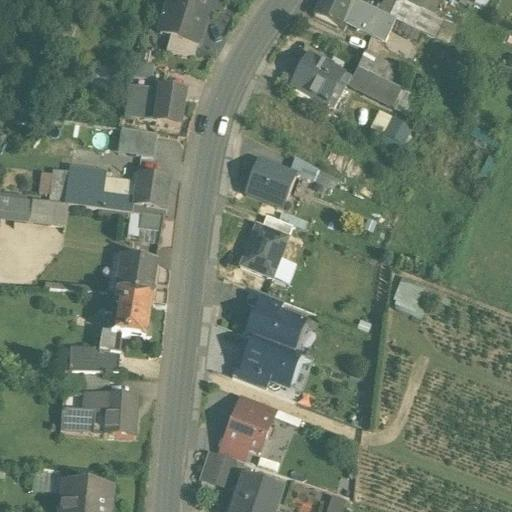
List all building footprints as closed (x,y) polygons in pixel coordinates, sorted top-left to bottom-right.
[(46,0),(46,3),(69,8),(70,0),(46,0)] [(169,0),(158,37),(170,41),(196,49),(208,11),(219,14),(223,0),(169,0)] [(377,15),(346,0),(322,0),(312,20),(342,34),(348,22),(358,28),(356,32),(366,37),(377,15)] [(389,0),(388,2),(395,5),(396,4),(415,12),(420,0),(389,0)] [(443,24),(415,12),(396,4),(395,5),(394,9),(417,19),(440,30),(443,24)] [(417,19),(394,9),(388,20),(395,23),(395,24),(411,31),(417,19)] [(377,15),(366,37),(384,46),(395,24),(395,23),(388,20),(377,15)] [(440,30),(417,19),(411,31),(420,36),(435,42),(440,30)] [(411,31),(395,24),(391,32),(418,45),(420,41),(420,36),(411,31)] [(196,49),(170,41),(165,56),(193,61),(196,49)] [(340,76),(307,58),(289,90),(321,108),(340,76)] [(365,58),(364,58),(357,72),(379,83),(386,69),(371,61),(365,58)] [(152,70),(135,68),(133,83),(150,85),(152,70)] [(397,74),(386,69),(379,83),(390,89),(397,74)] [(379,83),(357,72),(351,84),(351,89),(391,110),(400,94),(390,89),(379,83)] [(340,76),(321,108),(327,112),(332,112),(345,88),(343,85),(346,80),(340,76)] [(492,91),(485,87),(478,98),(486,102),(492,91)] [(160,96),(128,91),(124,122),(155,128),(160,96)] [(183,99),(160,96),(155,128),(178,131),(183,99)] [(407,139),(389,129),(384,140),(402,149),(407,139)] [(427,130),(410,161),(421,167),(438,135),(427,130)] [(152,162),(156,139),(111,131),(107,154),(152,162)] [(316,175),(294,163),(289,177),(295,179),(295,180),(312,186),(316,175)] [(289,177),(257,165),(244,199),(282,214),(295,180),(295,179),(289,177)] [(87,175),(70,173),(69,179),(64,211),(67,211),(91,214),(92,199),(85,198),(87,175)] [(105,177),(87,175),(85,198),(92,199),(102,200),(104,184),(105,177)] [(69,179),(53,176),(48,209),(64,211),(69,179)] [(169,183),(137,179),(132,179),(131,187),(130,190),(135,191),(134,204),(132,219),(142,220),(162,223),(163,223),(169,183)] [(131,187),(104,184),(102,200),(134,204),(135,191),(130,190),(131,187)] [(102,200),(92,199),(91,214),(132,219),(134,204),(102,200)] [(48,209),(31,207),(29,227),(64,231),(67,211),(64,211),(48,209)] [(162,223),(142,220),(140,233),(160,236),(162,223)] [(266,222),(262,233),(288,242),(292,232),(266,222)] [(256,230),(240,272),(272,284),(288,242),(262,233),(256,230)] [(156,268),(123,262),(116,300),(150,305),(156,268)] [(402,281),(391,311),(415,320),(426,289),(402,281)] [(282,307),(250,295),(245,307),(257,312),(257,311),(278,319),(282,307)] [(116,300),(107,298),(103,318),(113,320),(116,300)] [(150,305),(116,300),(113,320),(110,338),(110,339),(120,341),(143,345),(144,342),(146,343),(149,340),(151,332),(148,327),(146,327),(150,305)] [(278,319),(257,311),(257,312),(246,341),(253,344),(291,358),(302,328),(278,319)] [(110,338),(99,337),(96,357),(118,359),(120,341),(110,339),(110,338)] [(291,358),(253,344),(242,373),(242,374),(269,384),(287,391),(298,361),(291,358)] [(96,357),(68,354),(67,378),(116,379),(118,359),(96,357)] [(269,384),(242,374),(242,373),(236,370),(231,383),(264,396),(269,384)] [(109,384),(63,382),(62,395),(77,396),(77,401),(106,403),(107,403),(109,384)] [(275,415),(241,402),(237,413),(271,427),(275,415)] [(107,403),(106,403),(104,420),(103,440),(133,442),(136,404),(107,403)] [(271,427),(237,413),(224,445),(247,454),(258,458),(271,427)] [(104,420),(61,415),(59,436),(92,438),(91,439),(103,440),(104,420)] [(247,454),(224,445),(218,461),(241,468),(247,454)] [(210,458),(201,485),(227,494),(237,467),(210,458)] [(233,511),(275,511),(280,496),(258,489),(259,486),(247,483),(246,485),(243,484),(239,494),(233,493),(229,507),(234,509),(233,511)] [(109,511),(111,493),(68,488),(65,511),(109,511)] [(323,511),(341,511),(343,502),(326,499),(323,511)]
